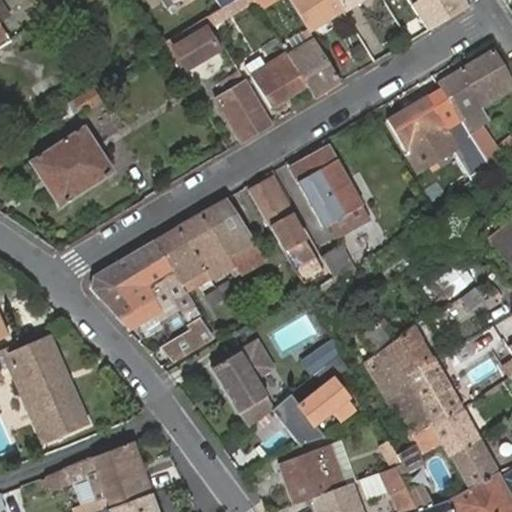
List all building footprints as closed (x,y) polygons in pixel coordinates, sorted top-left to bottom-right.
[(0,0),(0,46),(11,40),(0,23),(0,0)] [(214,30),(257,3),(255,0),(234,0),(207,17),(211,24),(214,30)] [(255,0),(257,3),(261,10),(277,0),(255,0)] [(345,11),(337,0),(289,0),(309,30),(311,33),(345,11)] [(337,0),(345,11),(345,12),(364,0),(337,0)] [(464,8),(459,0),(408,0),(428,31),(464,8)] [(95,31),(83,10),(71,18),(74,25),(62,34),(69,47),(95,31)] [(207,17),(198,22),(202,29),(206,27),(211,24),(207,17)] [(219,50),(206,27),(202,29),(175,44),(188,68),(219,50)] [(311,33),(309,30),(302,34),(308,42),(287,55),(306,85),(313,99),(340,83),(311,33)] [(489,52),(436,84),(458,118),(468,133),(479,125),(484,122),(477,111),(498,99),(496,96),(511,87),(489,52)] [(306,85),(287,55),(265,67),(250,77),(270,108),(306,85)] [(250,77),(265,67),(259,57),(243,66),(250,77)] [(215,99),(240,142),(270,124),(238,72),(220,82),(226,92),(215,99)] [(456,148),(444,127),(425,96),(385,121),(415,173),(425,167),(446,154),(456,148)] [(456,148),(458,152),(463,149),(474,141),(468,133),(458,118),(444,127),(456,148)] [(489,164),(511,146),(511,137),(510,135),(494,147),(479,125),(468,133),(474,141),(488,163),(489,164)] [(56,208),(111,172),(80,127),(27,162),(56,208)] [(0,142),(0,171),(16,162),(4,140),(0,142)] [(455,180),(460,187),(472,177),(471,175),(488,163),(474,141),(463,149),(458,152),(469,171),(455,180)] [(327,224),(360,205),(327,145),(288,167),(320,227),(327,224)] [(446,154),(425,167),(431,180),(454,167),(446,154)] [(276,238),(285,254),(293,266),(302,261),(311,255),(270,179),(250,190),(276,238)] [(223,198),(250,241),(260,235),(233,192),(223,198)] [(237,272),(238,274),(262,261),(250,241),(223,198),(200,212),(233,265),(237,272)] [(367,219),(360,205),(327,224),(334,237),(367,219)] [(200,212),(176,227),(209,279),(228,268),(233,265),(200,212)] [(511,265),(511,222),(491,239),(511,265)] [(176,227),(152,241),(173,275),(184,293),(186,292),(209,279),(176,227)] [(92,276),(90,290),(99,300),(153,270),(160,282),(173,275),(152,241),(92,276)] [(320,259),(335,285),(364,262),(359,252),(346,258),(341,248),(320,259)] [(272,262),(290,291),(303,283),(293,266),(285,254),(272,262)] [(302,261),(312,277),(320,272),(311,255),(302,261)] [(293,266),(303,283),(312,277),(302,261),(293,266)] [(441,261),(426,273),(435,280),(449,270),(441,261)] [(233,265),(228,268),(232,274),(237,272),(233,265)] [(153,270),(99,300),(117,320),(125,316),(132,328),(163,311),(161,307),(178,296),(184,293),(173,275),(160,282),(153,270)] [(449,270),(435,280),(446,297),(461,286),(449,270)] [(328,281),(317,288),(321,295),(332,287),(328,281)] [(473,289),(466,293),(457,298),(470,315),(485,302),(473,289)] [(161,307),(163,311),(169,318),(186,307),(178,296),(161,307)] [(160,345),(170,361),(211,337),(191,313),(185,318),(190,327),(160,345)] [(0,339),(8,336),(0,319),(0,339)] [(406,376),(431,360),(411,326),(389,341),(383,350),(400,379),(406,376)] [(363,361),(408,437),(426,432),(429,416),(406,376),(400,379),(383,350),(389,341),(381,333),(367,344),(373,354),(363,361)] [(6,349),(0,351),(0,379),(0,380),(0,379),(0,372),(11,367),(44,444),(87,426),(48,337),(8,354),(6,349)] [(270,368),(255,342),(239,351),(210,368),(237,414),(238,413),(246,428),(272,407),(256,377),(270,368)] [(511,384),(511,343),(507,347),(511,354),(511,359),(501,366),(511,384)] [(324,345),(302,360),(309,371),(331,357),(324,345)] [(417,453),(439,442),(431,426),(462,413),(460,410),(431,360),(406,376),(429,416),(426,432),(408,437),(413,446),(417,453)] [(331,380),(298,406),(311,424),(332,408),(340,419),(354,408),(331,380)] [(450,455),(478,441),(477,439),(462,413),(431,426),(448,456),(450,455)] [(467,488),(496,473),(478,441),(450,455),(467,488)] [(151,493),(131,444),(41,479),(46,491),(84,478),(82,474),(96,469),(106,495),(94,501),(72,509),(73,511),(100,511),(107,509),(151,493)] [(278,466),(295,505),(312,498),(343,486),(327,446),(278,466)] [(417,453),(413,446),(396,456),(400,464),(394,466),(400,477),(424,464),(417,453)] [(398,511),(416,511),(417,511),(407,492),(402,482),(400,477),(394,466),(379,472),(390,494),(398,511)] [(82,474),(84,478),(94,501),(106,495),(96,469),(82,474)] [(447,500),(453,511),(511,511),(511,499),(496,473),(467,488),(447,500)] [(343,486),(312,498),(317,511),(359,511),(349,484),(343,486)] [(407,492),(417,511),(431,506),(420,486),(407,492)] [(157,511),(151,493),(107,509),(108,511),(157,511)] [(453,511),(447,500),(445,500),(431,506),(417,511),(416,511),(453,511)]
